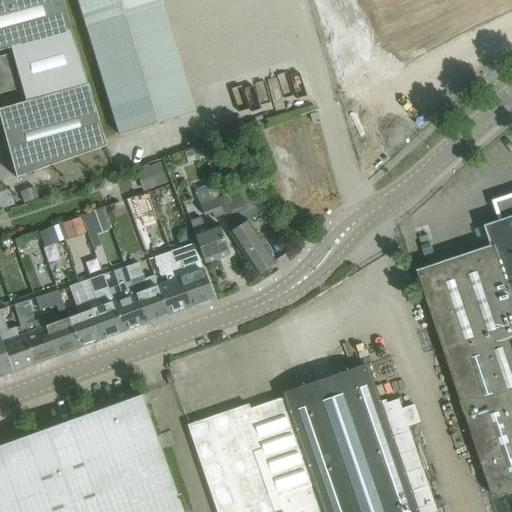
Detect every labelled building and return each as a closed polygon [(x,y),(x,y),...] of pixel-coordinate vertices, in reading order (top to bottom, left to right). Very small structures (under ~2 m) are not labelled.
[(60,0),(0,0),(0,50),(69,31),(60,0)] [(76,0),(117,134),(194,111),(160,0),(76,0)] [(374,0),(398,58),(414,51),(414,40),(455,23),(445,0),(374,0)] [(6,55),(0,56),(0,93),(15,89),(6,55)] [(16,177),(106,145),(87,84),(0,107),(0,132),(3,132),(16,177)] [(220,205),(223,215),(231,235),(245,257),(256,274),(274,262),(263,245),(247,222),(263,213),(247,183),(235,190),(217,198),(220,205)] [(220,205),(217,198),(212,186),(196,191),(204,216),(212,213),(213,218),(223,215),(220,205)] [(511,195),(494,202),(501,222),(487,226),(494,245),(418,271),(493,496),(511,489),(511,195)] [(140,197),(128,202),(135,217),(146,212),(140,197)] [(227,254),(220,235),(215,222),(204,226),(201,216),(188,221),(204,263),(227,254)] [(79,217),(60,224),(66,240),(85,233),(79,217)] [(51,227),(37,232),(43,247),(57,242),(51,227)] [(33,233),(23,237),(28,251),(39,247),(33,233)] [(178,270),(191,306),(212,299),(192,243),(180,248),(187,267),(178,270)] [(191,306),(178,270),(171,251),(152,257),(160,277),(164,275),(166,282),(157,285),(168,315),(191,306)] [(150,254),(138,259),(143,273),(155,268),(150,254)] [(168,315),(157,285),(156,285),(153,276),(144,279),(138,262),(126,266),(146,322),(168,315)] [(124,330),(146,322),(126,266),(112,271),(118,288),(110,291),(124,330)] [(124,330),(110,291),(104,274),(89,279),(97,301),(89,303),(102,338),(124,330)] [(102,338),(89,303),(81,281),(69,285),(80,313),(68,318),(78,347),(102,338)] [(36,298),(40,310),(54,305),(57,312),(65,310),(58,291),(36,298)] [(33,312),(40,310),(36,298),(29,301),(29,299),(14,305),(21,325),(35,363),(57,355),(43,318),(36,320),(33,312)] [(78,347),(68,318),(56,322),(53,314),(43,318),(57,355),(78,347)] [(11,371),(35,363),(21,325),(15,327),(18,336),(1,342),(11,371)] [(0,375),(11,371),(1,342),(0,338),(0,375)] [(435,511),(407,427),(419,422),(412,404),(400,409),(397,400),(385,404),(384,400),(377,402),(364,365),(283,393),(284,397),(229,416),(227,411),(187,425),(216,511),(435,511)] [(182,511),(140,395),(0,444),(0,511),(182,511)]
